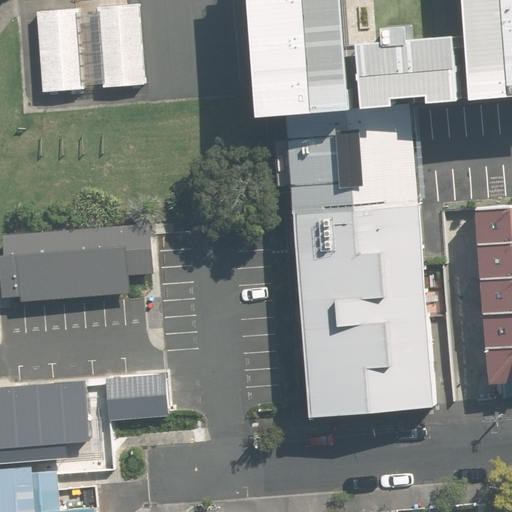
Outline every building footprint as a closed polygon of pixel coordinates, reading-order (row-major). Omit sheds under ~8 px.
[(292,110),(360,105),(351,0),(257,0),(266,113),(292,111),(292,110)] [(511,0),(472,0),(480,95),(511,92),(511,0)] [(356,46),(361,103),(392,101),(392,96),(427,93),(428,98),(458,96),(454,37),(408,41),(407,27),(382,29),(383,43),(356,46)] [(401,111),(281,122),(306,395),(426,385),(401,111)] [(511,204),(475,208),(478,242),(511,238),(511,204)] [(147,222),(4,236),(9,297),(23,296),(23,301),(133,290),(131,274),(152,272),(147,222)] [(511,238),(478,242),(481,276),(511,273),(511,238)] [(511,273),(481,276),(484,310),(511,307),(511,273)] [(511,307),(484,310),(487,345),(511,342),(511,307)] [(511,342),(487,345),(490,379),(511,376),(511,342)] [(76,385),(0,391),(0,463),(34,461),(83,457),(82,445),(76,385)] [(106,443),(82,445),(83,457),(84,472),(59,474),(60,488),(109,483),(106,443)] [(0,463),(0,511),(38,511),(34,461),(0,463)]
